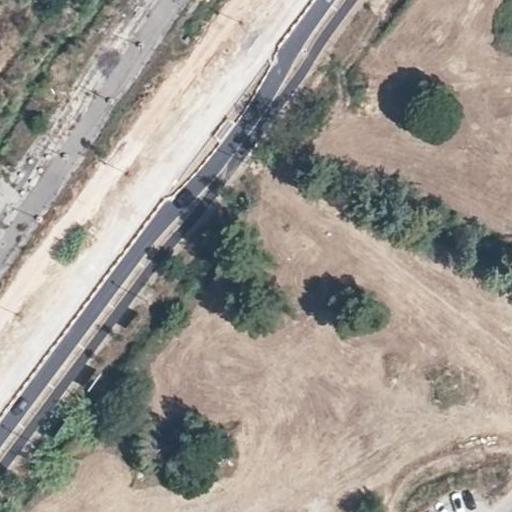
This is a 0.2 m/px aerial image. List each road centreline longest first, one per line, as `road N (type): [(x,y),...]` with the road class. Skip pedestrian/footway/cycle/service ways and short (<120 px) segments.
road 1 (primary): [(0,434),(148,235),(236,137),(326,0)]
road 2 (residential): [(0,507),(266,163)]
road 3 (primary): [(255,0),(207,50),(0,350)]
road 4 (unclassified): [(176,0),(0,257)]
road 5 (residential): [(511,350),(266,163)]
road 6 (residential): [(266,163),(389,0)]
